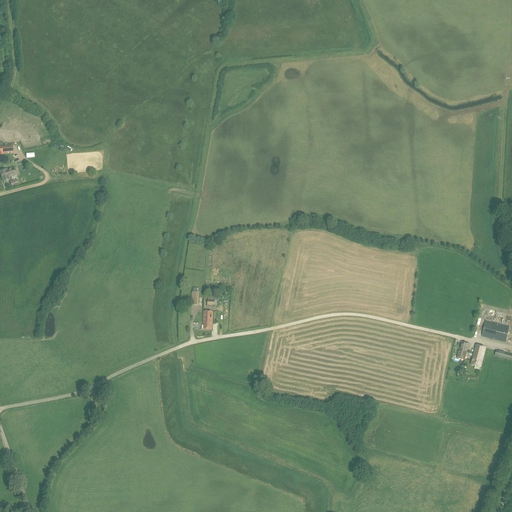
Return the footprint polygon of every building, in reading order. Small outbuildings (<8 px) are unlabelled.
[(0,173),(3,182),(9,180),(9,178),(17,176),(13,167),(8,169),(0,171),(0,173)] [(203,311),(203,323),(204,323),(203,330),(212,330),(212,323),(213,312),(203,311)] [(482,337),(505,343),(509,328),(486,322),(482,337)] [(457,358),(464,360),(468,344),(461,342),(457,358)] [(481,367),(486,348),(475,346),(471,365),(481,367)] [(511,360),(511,354),(496,350),(495,356),(511,360)]
